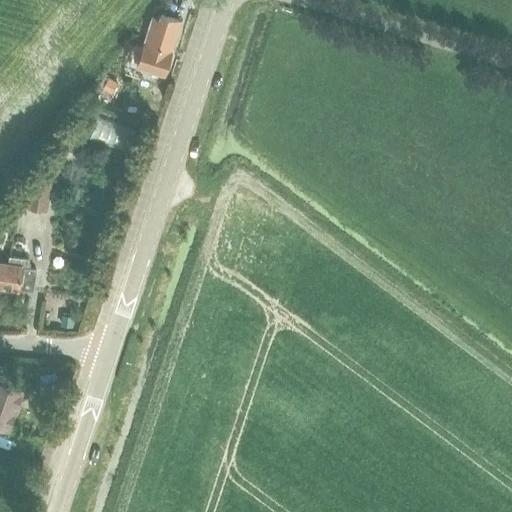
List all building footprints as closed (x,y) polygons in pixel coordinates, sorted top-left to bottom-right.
[(141,41),(134,64),(164,74),(171,51),(169,50),(180,20),(160,12),(159,18),(152,15),(143,41),(141,41)] [(108,78),(102,90),(111,95),(117,83),(108,78)] [(107,95),(104,104),(110,106),(113,97),(107,95)] [(46,209),(51,177),(30,174),(25,205),(46,209)] [(0,284),(33,290),(36,268),(26,267),(27,258),(9,255),(8,264),(0,262),(0,284)] [(63,312),(61,325),(73,327),(75,314),(63,312)] [(0,422),(8,425),(22,385),(0,378),(0,422)]
